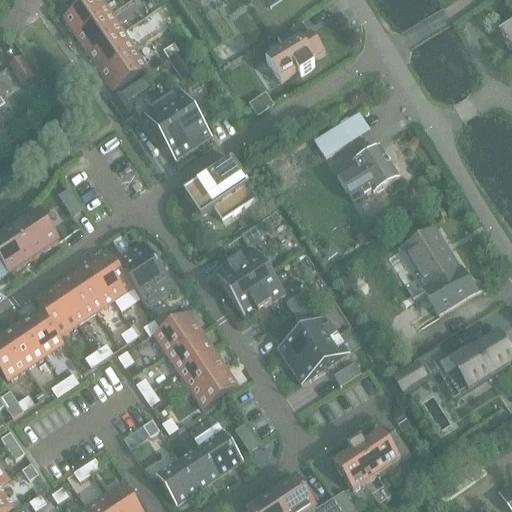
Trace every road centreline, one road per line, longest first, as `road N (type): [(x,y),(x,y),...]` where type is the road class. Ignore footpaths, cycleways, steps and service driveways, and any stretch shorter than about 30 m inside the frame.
road 1 (residential): [(208,511),(302,449),(146,210)]
road 2 (residential): [(511,256),(356,0)]
road 3 (residential): [(146,210),(0,316)]
road 4 (residential): [(146,210),(266,124)]
